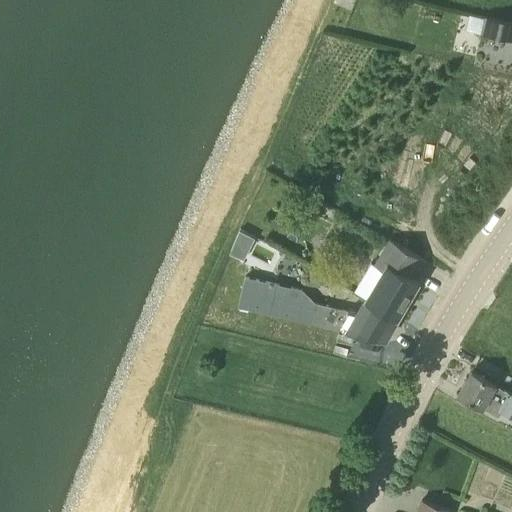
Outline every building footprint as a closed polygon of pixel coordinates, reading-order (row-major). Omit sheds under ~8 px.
[(391,0),(387,0),(382,28),(414,36),(420,6),(391,0)] [(511,39),(511,22),(485,16),(481,33),(511,39)] [(230,250),(245,255),(254,232),(238,227),(230,250)] [(419,282),(413,278),(424,260),(388,239),(373,264),(383,270),(366,299),(398,318),(419,282)] [(303,289),(245,276),(238,306),(296,319),(303,289)] [(357,313),(316,303),(311,323),(385,340),(398,318),(366,299),(357,313)] [(511,394),(471,371),(458,394),(483,408),(498,416),(502,409),(511,414),(511,394)] [(445,511),(446,508),(422,500),(417,511),(445,511)]
